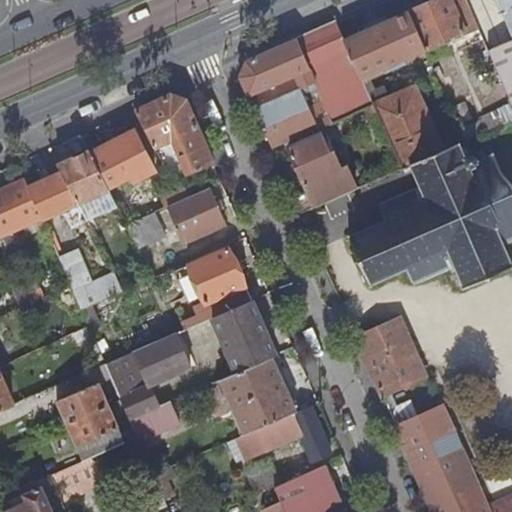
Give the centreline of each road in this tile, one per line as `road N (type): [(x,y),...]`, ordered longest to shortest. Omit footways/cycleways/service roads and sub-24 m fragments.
road 1 (residential): [(196,43),(401,511)]
road 2 (primary): [(0,129),(196,43)]
